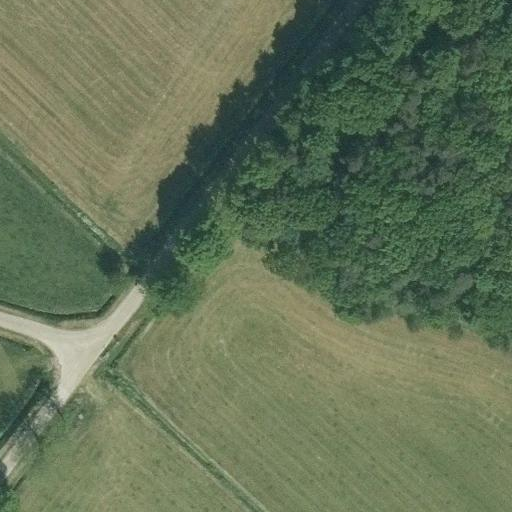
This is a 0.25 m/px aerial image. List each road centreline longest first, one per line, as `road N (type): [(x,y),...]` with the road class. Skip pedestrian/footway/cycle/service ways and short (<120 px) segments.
road 1 (unclassified): [(94,350),(356,0)]
road 2 (unclassified): [(0,474),(94,350)]
